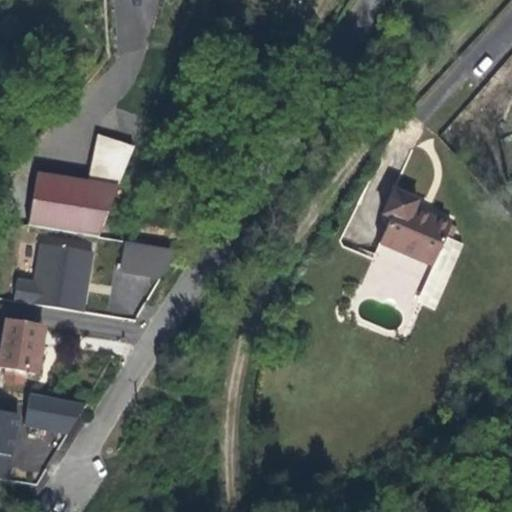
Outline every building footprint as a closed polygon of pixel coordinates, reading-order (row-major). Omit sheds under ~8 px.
[(127,0),(133,23),(169,15),(165,0),(127,0)] [(241,0),(238,30),(275,35),(278,15),(279,0),(241,0)] [(123,198),(45,186),(35,234),(107,249),(123,198)] [(429,217),(400,207),(389,239),(400,242),(392,265),(446,283),(465,289),(474,259),(456,253),(461,240),(425,228),(429,217)] [(29,289),(25,307),(96,321),(101,295),(107,265),(54,254),(46,292),(29,289)] [(187,266),(135,255),(131,285),(172,293),(187,266)] [(465,289),(446,283),(434,320),(453,326),(465,289)] [(95,325),(96,321),(25,307),(24,311),(95,325)] [(83,345),(43,337),(39,358),(21,355),(16,380),(44,385),(42,397),(59,400),(61,389),(75,391),(79,368),(83,345)] [(39,432),(0,425),(0,488),(30,494),(35,458),(39,432)]
